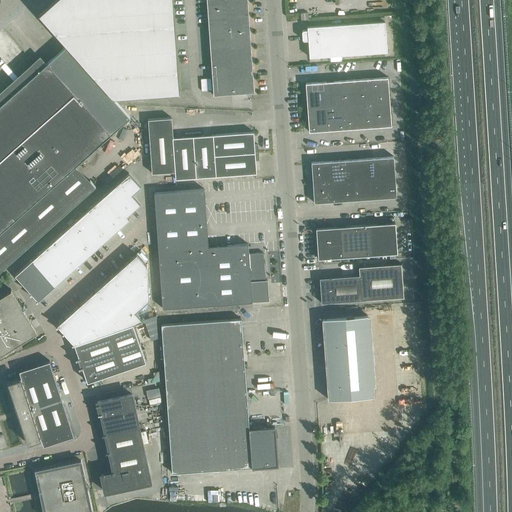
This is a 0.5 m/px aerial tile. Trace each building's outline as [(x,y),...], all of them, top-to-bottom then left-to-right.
[(171,0),(53,0),(38,14),(66,45),(112,99),(179,94),(171,0)] [(246,0),(205,0),(213,96),(218,95),(253,93),(246,0)] [(308,40),(309,57),(387,51),(385,21),(307,26),(307,30),(303,30),(302,32),(302,38),(304,40),(308,40)] [(108,136),(110,134),(130,118),(117,104),(112,99),(66,45),(47,63),(39,69),(0,104),(0,270),(4,266),(93,187),(74,166),(108,136)] [(368,103),(374,102),(389,101),(387,77),(367,78),(368,103)] [(358,103),(368,103),(367,78),(353,79),(355,104),(358,103)] [(341,105),(343,104),(355,104),(353,79),(339,80),(341,105)] [(325,81),(327,106),(341,105),(339,80),(325,81)] [(306,107),(327,106),(325,81),(305,83),(306,107)] [(374,102),(368,103),(370,127),(390,125),(389,101),(374,102)] [(368,103),(358,103),(355,104),(356,128),(370,127),(368,103)] [(343,104),(341,105),(342,129),(356,128),(355,104),(343,104)] [(327,106),(328,130),(342,129),(341,105),(327,106)] [(327,106),(306,107),(308,131),(328,130),(327,106)] [(174,171),(171,138),(172,137),(171,117),(148,119),(151,173),(174,171)] [(193,136),(196,177),(215,176),(214,155),(212,135),(201,135),(201,132),(193,133),(193,136)] [(214,155),(258,152),(257,144),(254,145),(253,132),(212,135),(214,155)] [(175,179),(196,177),(193,136),(193,133),(185,133),(185,136),(185,137),(172,137),(171,138),(174,171),(175,179)] [(258,152),(214,155),(215,176),(256,173),(255,160),(258,160),(258,152)] [(373,157),(374,178),(395,176),(393,156),(373,157)] [(361,179),(374,178),(373,157),(359,158),(361,179)] [(347,180),(361,179),(359,158),(345,159),(347,180)] [(331,160),(333,181),(347,180),(345,159),(331,160)] [(312,182),(333,181),(331,160),(311,162),(312,182)] [(119,181),(131,194),(140,186),(128,173),(119,181)] [(374,178),(376,198),(396,197),(395,176),(374,178)] [(376,198),(374,178),(361,179),(362,199),(376,198)] [(347,180),(348,200),(362,199),(361,179),(347,180)] [(333,181),(334,201),(348,200),(347,180),(333,181)] [(131,194),(119,181),(106,193),(126,215),(140,203),(131,194)] [(333,181),(312,182),(314,202),(334,201),(333,181)] [(203,189),(154,192),(162,308),(240,302),(252,301),(269,300),(267,279),(265,280),(263,252),(248,253),(247,243),(208,246),(204,189),(203,189)] [(92,205),(115,230),(129,218),(126,215),(106,193),(92,205)] [(115,230),(92,205),(78,218),(100,244),(115,230)] [(63,231),(85,257),(100,244),(78,218),(63,231)] [(366,224),(316,228),(318,258),(368,255),(397,253),(395,222),(366,224)] [(85,257),(63,231),(48,244),(71,270),(85,257)] [(71,270),(48,244),(33,258),(56,284),(71,270)] [(121,267),(148,298),(146,265),(136,253),(121,267)] [(56,284),(33,258),(15,274),(30,292),(37,300),(56,284)] [(319,277),(321,302),(403,296),(401,263),(358,266),(359,275),(319,277)] [(121,267),(106,280),(135,312),(149,299),(148,298),(121,267)] [(106,280),(91,293),(121,327),(133,323),(142,320),(135,312),(106,280)] [(0,354),(37,332),(11,289),(0,295),(0,354)] [(91,293),(76,307),(101,335),(121,327),(91,293)] [(101,335),(76,307),(56,325),(73,342),(73,344),(74,344),(101,335)] [(367,315),(322,318),(328,399),(373,396),(367,315)] [(164,361),(204,358),(243,356),(241,318),(161,324),(164,361)] [(87,381),(145,361),(133,323),(121,327),(101,335),(74,344),(79,357),(76,357),(77,359),(78,358),(80,366),(79,366),(80,367),(82,367),(87,381)] [(243,356),(204,358),(164,361),(166,398),(246,392),(243,356)] [(17,412),(62,398),(49,360),(22,369),(22,370),(23,370),(25,376),(24,376),(25,379),(22,381),(21,377),(7,382),(17,412)] [(166,398),(169,435),(249,429),(246,392),(166,398)] [(131,394),(97,401),(97,403),(96,403),(96,404),(98,404),(99,412),(98,412),(98,414),(101,413),(105,432),(103,433),(103,434),(105,434),(109,450),(106,450),(107,452),(109,451),(113,470),(112,471),(112,472),(104,474),(104,472),(103,473),(103,474),(101,474),(105,491),(150,482),(131,394)] [(62,398),(17,412),(27,443),(41,439),(40,435),(43,434),(44,438),(45,437),(47,443),(46,443),(46,445),(74,436),(62,398)] [(172,473),(251,467),(277,465),(274,427),(249,429),(169,435),(172,473)] [(41,499),(43,511),(79,511),(91,509),(81,460),(35,470),(39,490),(42,489),(43,492),(38,493),(38,495),(39,497),(43,496),(44,499),(41,499)]
